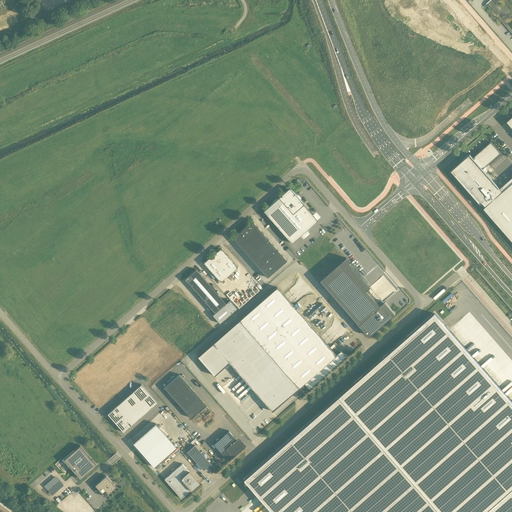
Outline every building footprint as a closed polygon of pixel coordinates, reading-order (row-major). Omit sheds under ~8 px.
[(511,0),(490,0),(489,1),(482,8),(487,4),(500,19),(503,23),(511,33),(511,0)] [(463,163),(454,171),(485,207),(484,208),(511,240),(511,116),(507,121),(511,127),(511,183),(502,192),(485,172),(486,171),(486,168),(485,167),(501,153),(491,142),(473,158),(469,154),(462,161),(463,163)] [(292,243),(318,220),(303,204),(304,204),(289,188),(278,197),(278,198),(263,211),(292,243)] [(286,260),(252,221),(232,238),(267,278),(286,260)] [(213,256),(212,255),(204,263),(220,282),(238,267),(227,254),(226,255),(221,249),(213,256)] [(346,258),(321,280),(359,324),(359,325),(369,336),(395,313),(385,302),(381,306),(367,290),(371,286),(346,258)] [(196,269),(185,279),(214,313),(212,315),(220,324),(237,309),(229,300),(226,303),(196,269)] [(239,320),(197,357),(214,375),(229,362),(272,411),(298,388),(304,383),(309,388),(345,357),(340,351),(336,355),(277,287),(239,320)] [(177,356),(210,328),(187,301),(178,309),(166,296),(152,309),(163,322),(154,330),(170,349),(177,356)] [(339,396),(245,479),(274,511),(511,511),(511,402),(434,313),(339,396)] [(129,326),(77,372),(103,402),(152,359),(155,362),(170,349),(154,330),(152,328),(140,338),(129,326)] [(164,388),(177,403),(192,389),(179,374),(164,388)] [(141,384),(107,414),(123,432),(157,403),(141,384)] [(133,443),(134,444),(145,456),(144,456),(154,467),(177,447),(155,423),(133,443)] [(237,440),(228,431),(213,444),(226,459),(231,455),(232,456),(244,445),(238,439),(237,440)] [(80,445),(63,459),(75,473),(78,476),(80,478),(80,479),(97,465),(97,464),(95,462),(80,445)] [(211,464),(194,445),(187,452),(203,470),(209,466),(214,471),(216,469),(211,464)] [(182,464),(164,479),(181,498),(191,489),(191,490),(199,483),(189,471),(182,464)] [(106,475),(95,485),(105,496),(116,487),(106,475)]
